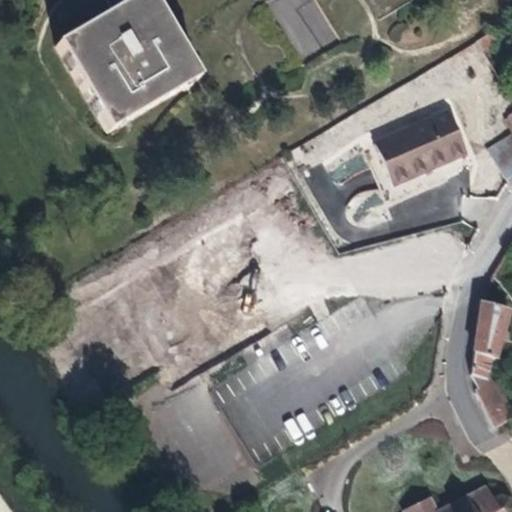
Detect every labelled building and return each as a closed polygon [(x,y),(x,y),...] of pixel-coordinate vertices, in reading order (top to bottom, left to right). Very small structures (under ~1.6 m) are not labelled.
[(131,13),(58,54),(111,144),(199,90),(148,3),(131,13)] [(476,39),(483,52),(499,43),(491,30),(476,39)] [(427,169),(461,154),(441,111),(370,143),(390,186),(427,169)] [(281,268),(265,275),(282,313),(298,306),(293,295),(281,268)] [(265,275),(251,281),(259,301),(205,324),(213,344),(282,313),(265,275)] [(196,305),(205,324),(259,301),(251,281),(196,305)] [(319,283),(293,295),(298,306),(325,294),(319,283)] [(476,338),(471,376),(486,380),(492,360),(496,360),(509,310),(482,302),(476,338)] [(149,349),(151,355),(156,369),(213,344),(205,324),(149,349)] [(78,359),(92,350),(83,335),(69,342),(78,359)] [(73,382),(64,386),(74,405),(156,369),(151,355),(90,382),(82,368),(70,374),(73,382)] [(477,390),(477,395),(481,404),(498,397),(506,394),(500,380),(477,390)] [(508,420),(498,397),(481,404),(485,413),(493,430),(508,420)] [(511,511),(511,498),(501,495),(492,499),(486,487),(436,511),(430,498),(403,511),(511,511)]
